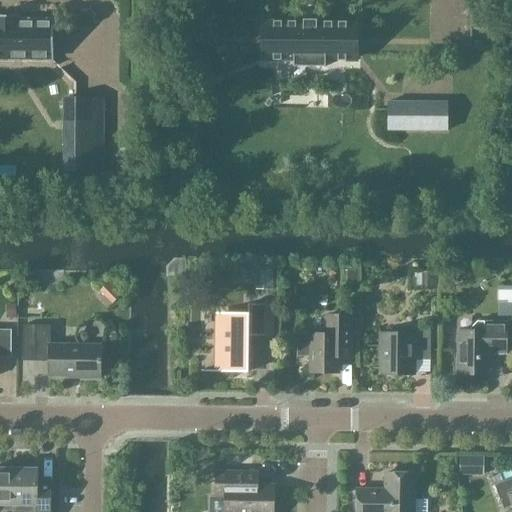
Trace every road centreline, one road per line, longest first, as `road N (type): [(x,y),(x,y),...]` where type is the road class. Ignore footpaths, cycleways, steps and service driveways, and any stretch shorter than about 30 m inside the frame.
road 1 (residential): [(92,416),(316,419)]
road 2 (residential): [(316,419),(511,421)]
